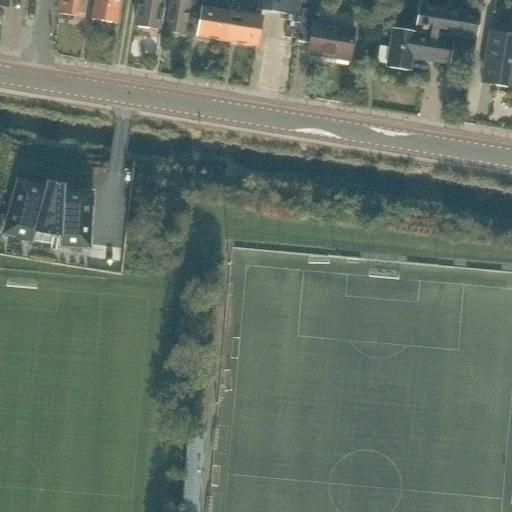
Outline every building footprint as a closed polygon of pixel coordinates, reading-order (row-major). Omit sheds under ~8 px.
[(60,0),(58,14),(60,15),(62,20),(72,21),(75,17),(83,18),(86,0),(60,0)] [(95,0),(92,20),(116,23),(119,0),(95,0)] [(161,0),(139,0),(135,27),(159,31),(164,1),(161,0)] [(169,0),(165,32),(185,35),(191,0),(169,0)] [(228,22),(232,0),(216,0),(215,9),(202,7),(198,31),(197,37),(225,41),(228,24),(228,22)] [(235,12),(236,0),(232,0),(228,22),(228,24),(225,41),(256,46),(257,46),(262,16),(259,16),(235,12)] [(258,0),(257,9),(300,16),(302,0),(258,0)] [(380,46),(377,63),(386,64),(386,67),(410,71),(412,59),(449,64),(451,56),(451,52),(452,46),(452,45),(455,46),(474,49),(476,38),(479,14),(420,5),(416,28),(417,29),(416,33),(392,29),(389,48),(380,46)] [(314,24),(316,12),(302,10),(297,41),(310,43),(308,55),(324,58),(324,56),(330,57),(330,59),(349,62),(354,30),(314,24)] [(511,88),(511,35),(490,32),(481,83),(511,88)] [(47,191),(19,183),(5,233),(34,241),(37,232),(59,235),(58,245),(89,247),(91,195),(62,193),(63,186),(61,186),(61,187),(50,185),(51,184),(49,184),(47,191)] [(98,269),(121,272),(124,249),(100,246),(98,269)] [(174,419),(167,510),(191,511),(208,511),(215,422),(174,419)]
